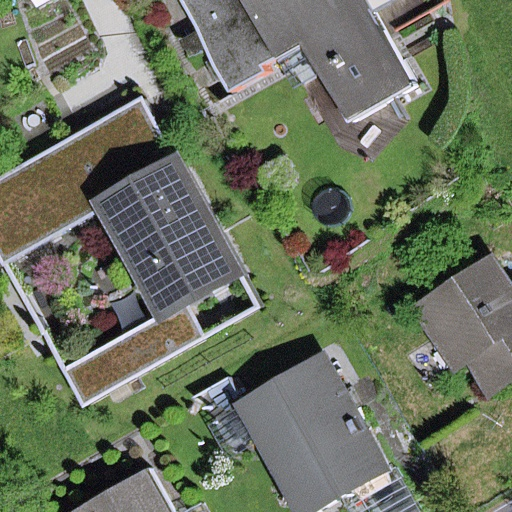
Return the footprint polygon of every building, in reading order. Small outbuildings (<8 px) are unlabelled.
[(184,0),(238,93),(273,73),(270,67),(311,44),(355,122),(417,87),(375,13),(398,0),(184,0)] [(105,143),(0,203),(0,246),(11,265),(116,206),(177,316),(167,322),(165,319),(71,372),(91,407),(265,309),(147,100),(97,129),(105,143)] [(97,129),(0,183),(0,203),(105,143),(97,129)] [(475,358),(498,393),(511,383),(511,286),(496,262),(423,310),(447,347),(449,346),(461,337),(475,358)] [(462,366),(475,358),(461,337),(449,346),(462,366)] [(247,406),(309,511),(323,511),(346,499),(393,471),(327,358),(247,406)] [(373,511),(424,511),(398,468),(393,471),(346,499),(354,511),(367,511),(372,509),(373,511)] [(179,511),(154,469),(81,511),(179,511)] [(210,511),(205,503),(188,511),(210,511)]
